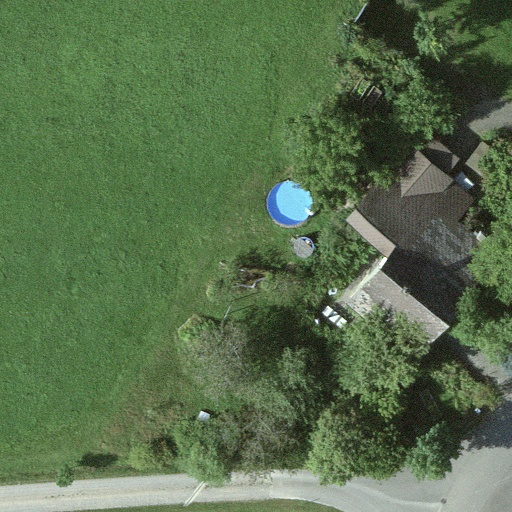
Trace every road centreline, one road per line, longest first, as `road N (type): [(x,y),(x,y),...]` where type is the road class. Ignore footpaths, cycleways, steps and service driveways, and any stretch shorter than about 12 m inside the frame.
road 1 (track): [(448,503),(195,489),(0,504)]
road 2 (track): [(448,503),(511,371)]
